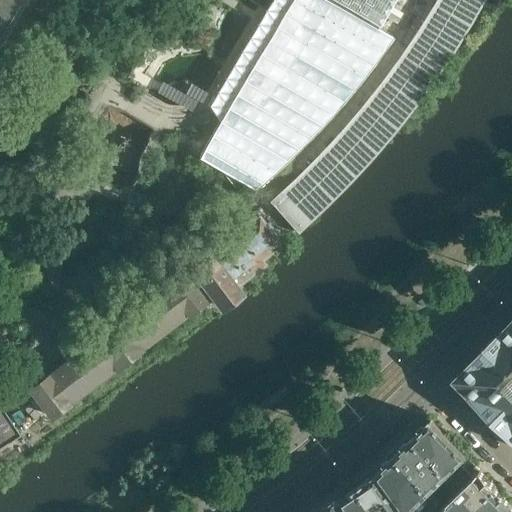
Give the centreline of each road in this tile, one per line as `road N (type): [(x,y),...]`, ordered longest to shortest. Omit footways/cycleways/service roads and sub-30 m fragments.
road 1 (tertiary): [(262,511),(423,373)]
road 2 (tertiary): [(423,373),(511,286)]
